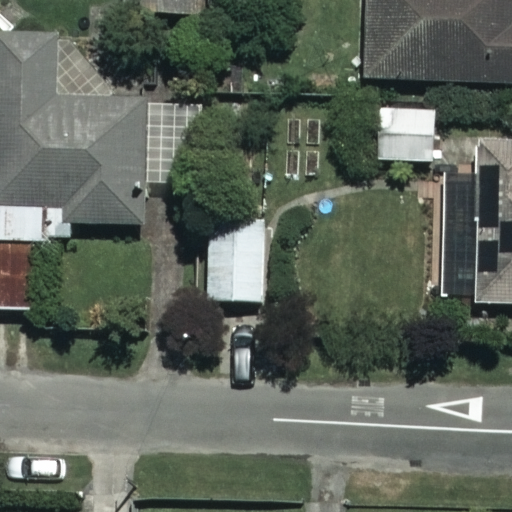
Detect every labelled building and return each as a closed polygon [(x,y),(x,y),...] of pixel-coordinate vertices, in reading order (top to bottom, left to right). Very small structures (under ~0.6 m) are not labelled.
[(124,0),(125,16),(200,16),(200,0),(124,0)] [(511,0),(369,0),(367,81),(511,86),(511,0)] [(61,36),(0,34),(0,245),(48,246),(49,240),(74,241),(74,227),(147,230),(148,187),(200,188),(202,108),(150,106),(150,100),(59,97),(61,36)] [(437,112),(381,111),(379,163),(436,165),(437,112)] [(478,149),(479,177),(460,177),(459,223),(478,223),(477,306),(511,307),(511,143),(483,144),(483,149),(478,149)] [(267,221),(207,220),(204,305),(265,306),(267,221)] [(38,247),(0,246),(0,311),(35,314),(38,247)]
